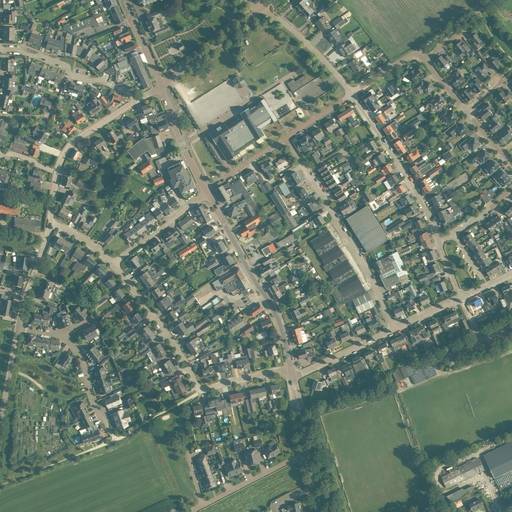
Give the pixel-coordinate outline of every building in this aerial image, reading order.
[(17,6),(18,9),(18,10),(24,10),(23,5),(21,0),(15,0),(16,7),(17,6)] [(64,0),(52,7),(54,11),(59,8),(65,5),(64,3),(67,2),(66,0),(64,0)] [(101,3),(98,5),(93,7),(94,9),(93,9),(94,10),(100,7),(100,8),(103,7),(102,5),(106,3),(108,9),(112,7),(117,5),(114,0),(108,0),(105,2),(104,0),(101,2),(101,3)] [(300,12),(301,13),(302,11),(308,6),(305,3),(308,0),(298,0),(301,2),(296,6),(301,12),(300,12)] [(302,11),(301,13),(302,14),(303,13),(307,17),(314,11),(316,13),(319,16),(327,9),(323,6),(317,11),(314,8),(314,4),(313,2),(308,6),(302,11)] [(109,9),(113,17),(120,13),(117,6),(109,9)] [(161,10),(146,16),(148,20),(145,21),(150,33),(154,31),(156,35),(169,30),(167,25),(164,27),(161,19),(157,21),(155,17),(163,14),(161,10)] [(4,15),(4,23),(14,23),(15,12),(8,11),(8,15),(4,15)] [(27,16),(27,17),(32,20),(33,17),(29,14),(25,11),(24,13),(27,16)] [(335,26),(345,19),(351,14),(349,11),(342,17),(341,16),(333,22),(335,26)] [(70,25),(64,27),(62,28),(63,29),(72,33),(93,25),(95,28),(107,22),(103,12),(94,16),(79,22),(70,25)] [(120,13),(113,17),(116,24),(124,21),(120,13)] [(325,16),(320,20),(316,23),(322,32),(329,27),(327,24),(329,23),(325,16)] [(345,19),(335,26),(337,29),(347,22),(345,19)] [(4,34),(5,34),(5,40),(13,40),(13,41),(17,41),(17,35),(13,35),(13,32),(14,32),(14,28),(4,28),(4,34)] [(341,34),(338,36),(334,30),(331,32),(327,35),(329,39),(330,38),(332,40),(334,44),(338,41),(344,37),(341,34)] [(49,50),(51,51),(55,39),(49,38),(51,34),(49,33),(50,31),(48,31),(48,33),(47,33),(43,45),(46,46),(46,48),(49,49),(49,50)] [(117,41),(113,42),(115,47),(116,48),(120,47),(119,45),(122,44),(129,41),(129,39),(131,38),(128,31),(122,34),(119,35),(120,39),(117,41)] [(32,33),(30,37),(28,42),(32,43),(32,42),(40,45),(43,37),(32,33)] [(471,45),(474,49),(476,51),(481,47),(479,44),(483,40),(480,36),(479,37),(476,33),(475,34),(473,34),(472,36),(472,37),(470,38),(474,42),(471,45)] [(55,39),(51,51),(54,51),(58,52),(58,49),(62,50),(63,50),(63,44),(64,38),(61,37),(60,41),(55,39)] [(346,43),(339,48),(345,57),(352,52),(355,49),(350,41),(346,43)] [(128,44),(117,49),(118,53),(115,55),(117,59),(123,56),(121,51),(124,50),(125,52),(135,48),(133,42),(128,44)] [(465,43),(462,45),(460,42),(457,44),(457,43),(454,45),(455,46),(454,47),(456,49),(455,50),(459,55),(463,52),(465,55),(471,50),(465,43)] [(65,53),(72,54),(73,45),(65,44),(65,53)] [(72,54),(79,55),(82,46),(73,45),(72,54)] [(79,55),(85,58),(89,50),(82,46),(79,55)] [(85,58),(91,62),(97,55),(89,50),(85,58)] [(123,73),(130,70),(131,70),(134,69),(143,65),(138,55),(132,57),(131,54),(124,57),(123,56),(117,59),(119,62),(113,65),(114,67),(111,67),(105,71),(111,75),(116,75),(118,75),(123,73)] [(91,62),(96,67),(102,61),(97,55),(91,62)] [(436,59),(436,60),(435,61),(441,69),(444,66),(446,69),(448,69),(449,68),(449,66),(450,66),(448,63),(449,63),(450,64),(452,61),(447,55),(443,58),(441,56),(438,58),(437,58),(436,59)] [(362,59),(363,61),(359,64),(356,59),(354,60),(350,63),(354,69),(353,69),(356,73),(363,68),(362,67),(370,61),(367,57),(366,56),(362,59)] [(499,63),(496,59),(493,61),(491,59),(488,62),(492,67),(492,66),(494,68),(493,69),(495,70),(496,70),(498,69),(501,67),(500,66),(501,66),(499,63)] [(102,61),(96,67),(100,72),(108,67),(102,61)] [(27,74),(32,76),(33,73),(36,65),(31,63),(30,64),(28,63),(26,67),(29,68),(28,71),(28,72),(27,74)] [(481,69),(476,73),(479,76),(482,80),(488,75),(486,72),(489,70),(484,63),(480,67),(481,69)] [(10,71),(10,75),(16,75),(16,71),(14,71),(14,69),(11,69),(11,65),(3,65),(3,67),(3,69),(3,71),(10,71)] [(32,76),(37,78),(38,75),(42,67),(36,65),(33,73),(32,76)] [(138,78),(139,79),(147,75),(143,65),(134,69),(131,70),(130,70),(132,75),(134,80),(138,78)] [(39,76),(43,77),(46,70),(42,68),(42,67),(38,75),(37,78),(38,78),(39,76)] [(409,74),(410,76),(415,82),(423,75),(418,69),(416,71),(414,69),(415,69),(414,69),(409,74)] [(43,77),(49,79),(52,72),(46,70),(43,77)] [(453,85),(454,85),(456,87),(465,80),(457,70),(452,75),(455,78),(451,81),(452,83),(452,84),(453,85)] [(49,79),(54,82),(57,74),(52,72),(49,79)] [(57,74),(54,82),(59,84),(60,80),(62,76),(57,74)] [(3,77),(2,83),(12,84),(12,81),(15,81),(16,75),(10,75),(8,75),(8,78),(3,77)] [(147,75),(139,79),(143,89),(151,85),(147,75)] [(234,77),(236,88),(246,87),(245,76),(234,77)] [(472,87),(474,90),(477,94),(478,93),(479,93),(480,92),(480,91),(483,89),(479,85),(482,83),(477,77),(472,81),(475,84),(472,87)] [(294,79),(287,83),(292,92),(299,88),(295,81),(294,79)] [(71,95),(72,92),(75,84),(70,83),(71,81),(70,81),(70,82),(66,81),(65,83),(63,82),(61,91),(65,92),(66,93),(71,95)] [(428,94),(428,93),(429,94),(432,92),(431,91),(434,89),(429,82),(425,86),(422,82),(414,88),(418,93),(424,89),(428,94)] [(12,84),(2,83),(2,89),(7,90),(7,93),(14,93),(14,87),(11,87),(12,84)] [(394,83),(390,86),(396,95),(400,92),(394,83)] [(83,96),(86,91),(86,90),(84,89),(85,87),(81,86),(81,85),(80,86),(75,84),(72,92),(71,95),(76,97),(77,94),(78,94),(82,95),(83,96)] [(390,86),(386,89),(391,97),(396,95),(390,86)] [(86,90),(86,91),(97,97),(97,95),(100,91),(96,89),(96,90),(91,87),(89,91),(87,89),(86,90)] [(461,94),(467,102),(473,97),(471,95),(473,93),(473,94),(474,93),(469,88),(467,90),(466,89),(461,94)] [(501,103),(502,103),(503,104),(509,99),(509,98),(511,95),(511,94),(508,90),(504,93),(503,91),(496,96),(499,100),(499,101),(501,103)] [(371,92),(363,98),(366,102),(374,97),(371,92)] [(0,98),(0,100),(8,102),(11,103),(12,100),(13,94),(11,94),(6,93),(5,96),(1,95),(0,98)] [(123,96),(114,93),(113,95),(110,94),(108,100),(111,101),(110,105),(114,106),(115,102),(119,103),(120,101),(121,101),(123,96)] [(99,99),(104,105),(108,102),(102,96),(99,99)] [(434,96),(430,99),(423,105),(426,109),(429,106),(433,112),(437,109),(438,110),(442,107),(441,106),(445,102),(445,101),(445,100),(443,98),(442,98),(440,96),(436,99),(434,96)] [(374,97),(366,102),(369,107),(377,102),(374,97)] [(271,124),(278,120),(272,111),(273,111),(271,107),(270,107),(265,98),(258,103),(258,104),(249,110),(248,108),(239,113),(241,115),(241,116),(226,125),(224,123),(208,133),(216,145),(216,144),(223,155),(227,161),(229,160),(230,159),(236,156),(237,155),(238,154),(237,152),(238,152),(239,151),(254,142),(256,141),(256,140),(257,141),(265,135),(261,129),(270,123),(271,124)] [(0,106),(3,107),(2,110),(9,112),(10,106),(7,105),(8,102),(0,100),(0,106)] [(43,110),(45,110),(48,111),(51,103),(41,100),(39,107),(43,109),(43,110)] [(86,108),(89,111),(91,116),(96,113),(95,112),(98,110),(99,111),(101,110),(101,109),(102,108),(97,101),(86,108)] [(74,118),(75,120),(78,124),(85,119),(79,110),(82,108),(79,102),(76,104),(79,110),(72,114),(74,118)] [(377,102),(369,107),(372,112),(380,107),(377,102)] [(479,114),(480,116),(484,120),(491,114),(487,110),(491,107),(487,103),(481,107),(483,110),(479,114)] [(138,114),(140,120),(149,116),(149,117),(153,115),(149,104),(142,107),(144,113),(142,114),(142,113),(138,114)] [(380,115),(376,117),(380,124),(384,121),(385,121),(388,118),(386,114),(394,109),(391,104),(387,106),(382,109),(384,112),(381,114),(380,115)] [(351,122),(353,125),(354,127),(360,124),(358,121),(356,122),(351,115),(354,112),(355,114),(358,112),(356,109),(353,111),(351,107),(344,112),(348,117),(351,122)] [(446,110),(442,114),(440,115),(446,123),(449,121),(451,123),(458,118),(453,112),(449,115),(448,114),(448,113),(446,110)] [(341,121),(348,117),(344,112),(337,116),(340,120),(341,121)] [(421,113),(416,116),(418,119),(419,120),(421,123),(426,120),(421,113)] [(149,116),(140,120),(141,124),(148,121),(153,125),(154,128),(151,129),(152,134),(159,131),(159,132),(168,128),(166,124),(166,125),(163,115),(157,117),(156,114),(154,116),(153,115),(149,117),(149,116)] [(495,116),(493,117),(490,120),(492,124),(488,127),(490,130),(490,131),(491,132),(492,132),(493,133),(500,127),(497,123),(500,121),(495,116)] [(130,130),(132,130),(134,129),(136,131),(139,129),(141,128),(137,122),(135,123),(132,118),(128,120),(127,120),(125,121),(126,122),(125,122),(128,127),(129,127),(130,130)] [(418,119),(408,126),(411,130),(421,123),(419,120),(418,119)] [(65,132),(67,133),(71,136),(76,128),(72,125),(71,125),(72,124),(67,120),(66,121),(69,124),(66,128),(64,130),(66,132),(65,132)] [(325,124),(328,129),(329,132),(334,129),(336,132),(339,137),(345,133),(341,128),(339,130),(337,127),(335,124),(332,120),(325,124)] [(383,129),(387,135),(394,131),(397,128),(400,126),(398,123),(391,127),(390,125),(383,129)] [(456,125),(453,128),(448,132),(452,138),(458,133),(461,137),(462,136),(463,137),(465,135),(464,134),(468,130),(463,124),(459,128),(456,125)] [(34,126),(31,131),(34,134),(36,131),(39,134),(36,138),(42,142),(47,135),(45,133),(46,131),(42,129),(41,131),(34,126)] [(498,134),(500,136),(498,138),(498,139),(498,140),(500,142),(503,145),(505,143),(509,141),(508,140),(511,136),(509,133),(511,131),(508,126),(498,134)] [(317,140),(321,137),(323,140),(327,145),(332,142),(328,137),(326,138),(324,135),(319,128),(312,133),(317,140)] [(394,131),(387,135),(391,141),(397,136),(403,133),(401,131),(399,132),(397,128),(394,131)] [(403,136),(405,140),(415,133),(413,129),(403,136)] [(107,134),(109,138),(113,143),(118,140),(118,139),(123,136),(120,131),(115,135),(112,130),(107,134)] [(146,130),(143,131),(144,134),(146,139),(151,137),(150,133),(147,134),(146,130)] [(147,150),(150,155),(163,151),(162,146),(159,135),(151,137),(146,139),(144,134),(125,149),(134,160),(147,150)] [(127,137),(131,144),(136,140),(131,134),(127,137)] [(21,138),(20,140),(26,142),(34,144),(35,140),(26,137),(23,136),(22,138),(21,138)] [(314,144),(313,143),(310,139),(308,140),(305,137),(300,141),(304,147),(302,148),(305,152),(309,149),(308,148),(314,144)] [(26,142),(20,140),(15,138),(13,143),(11,142),(9,149),(29,156),(30,155),(36,157),(39,150),(32,148),(30,153),(25,151),(26,147),(25,146),(26,142)] [(94,142),(97,147),(98,148),(102,145),(106,152),(109,150),(105,143),(101,138),(94,142)] [(463,142),(459,145),(464,152),(470,147),(475,153),(478,150),(476,148),(477,148),(480,146),(479,145),(480,145),(474,138),(469,142),(467,139),(463,142)] [(393,144),(397,150),(403,146),(406,144),(410,141),(408,139),(404,142),(402,139),(399,140),(393,144)] [(366,158),(358,163),(360,166),(368,161),(372,158),(376,156),(373,151),(378,147),(373,141),(369,143),(368,144),(368,145),(362,149),(364,152),(365,151),(367,153),(364,155),(366,158)] [(112,148),(114,152),(118,158),(120,156),(118,153),(118,152),(114,146),(111,147),(112,148)] [(403,146),(397,150),(401,155),(407,151),(403,146)] [(69,157),(74,159),(76,160),(78,157),(80,158),(81,157),(82,154),(74,149),(69,157)] [(417,150),(415,151),(412,153),(406,156),(410,162),(415,160),(421,155),(417,150)] [(455,157),(450,150),(442,155),(446,162),(455,157)] [(481,154),(479,151),(469,160),(473,164),(476,161),(479,158),(483,162),(490,156),(490,155),(489,153),(487,153),(485,150),(481,154)] [(87,152),(83,159),(84,159),(83,160),(84,161),(83,162),(88,165),(93,156),(87,152)] [(309,157),(315,165),(321,162),(315,153),(309,157)] [(376,163),(378,165),(381,163),(386,160),(382,154),(372,160),(375,164),(376,163)] [(94,155),(90,162),(96,166),(100,159),(94,155)] [(276,163),(279,167),(279,168),(285,165),(286,167),(289,165),(284,157),(281,159),(281,160),(276,163)] [(148,161),(144,164),(138,168),(143,174),(152,167),(148,161)] [(258,167),(261,171),(263,174),(264,173),(268,179),(272,177),(268,171),(272,168),(271,166),(268,161),(263,164),(258,167)] [(410,169),(413,174),(426,166),(429,163),(428,161),(424,163),(417,168),(416,165),(410,169)] [(480,169),(484,174),(487,177),(490,174),(493,172),(494,172),(496,170),(499,166),(497,164),(498,164),(496,161),(495,162),(494,161),(489,166),(487,163),(480,169)] [(167,168),(172,179),(170,180),(174,187),(178,185),(183,196),(185,200),(195,193),(192,187),(194,186),(191,179),(189,180),(180,162),(167,168)] [(127,170),(128,171),(137,165),(135,163),(127,170)] [(317,168),(320,172),(327,167),(324,163),(317,168)] [(426,166),(413,174),(415,176),(414,177),(416,179),(417,179),(422,175),(422,174),(432,168),(429,163),(426,166)] [(384,175),(388,173),(392,170),(389,164),(384,167),(381,169),(384,175)] [(320,172),(322,176),(330,171),(327,167),(320,172)] [(429,174),(431,177),(439,172),(437,168),(429,174)] [(27,181),(31,181),(34,182),(35,178),(42,180),(44,172),(34,170),(32,176),(28,175),(27,180),(27,181)] [(253,170),(244,176),(247,180),(247,181),(249,181),(250,183),(255,179),(256,181),(257,181),(261,187),(263,186),(263,185),(256,176),(257,175),(253,170)] [(322,176),(325,180),(332,175),(335,174),(332,170),(330,171),(322,176)] [(3,171),(0,178),(0,179),(4,181),(4,182),(7,183),(8,181),(9,178),(6,177),(8,172),(3,171)] [(496,180),(499,183),(507,175),(506,174),(507,174),(505,171),(504,172),(503,171),(499,175),(497,172),(490,178),(494,183),(496,180)] [(294,172),(287,177),(290,182),(298,177),(294,172)] [(257,175),(256,176),(263,185),(265,183),(264,181),(265,181),(259,173),(257,175)] [(325,180),(328,184),(335,180),(337,178),(335,174),(332,175),(325,180)] [(375,180),(377,183),(385,177),(383,174),(375,180)] [(387,180),(383,182),(388,190),(389,189),(394,186),(394,185),(395,185),(394,183),(399,180),(395,174),(391,177),(390,178),(387,180)] [(507,175),(499,183),(496,185),(498,188),(501,185),(503,187),(508,183),(508,184),(511,181),(510,180),(511,180),(507,175)] [(69,189),(72,190),(73,185),(70,185),(71,178),(64,176),(62,185),(69,187),(69,189)] [(162,178),(162,177),(153,180),(155,186),(164,182),(163,180),(162,178)] [(298,177),(290,182),(293,187),(301,182),(298,177)] [(348,179),(342,183),(343,186),(350,182),(353,180),(353,179),(352,177),(348,179)] [(419,183),(422,188),(428,184),(432,182),(429,177),(425,179),(419,183)] [(98,189),(83,181),(79,179),(76,184),(92,193),(93,191),(96,192),(98,189)] [(233,197),(242,192),(246,189),(243,184),(240,179),(230,185),(229,182),(216,190),(224,203),(231,198),(232,201),(234,200),(233,197)] [(335,180),(328,184),(330,188),(338,184),(335,180)] [(33,188),(32,194),(42,196),(44,188),(40,187),(41,184),(34,182),(31,181),(29,187),(33,188)] [(265,183),(263,185),(264,185),(268,191),(268,192),(273,188),(268,181),(266,183),(265,183)] [(428,184),(422,188),(426,193),(432,189),(434,193),(447,184),(445,181),(436,187),(432,182),(428,184)] [(102,189),(112,194),(115,187),(111,185),(111,186),(109,185),(109,184),(106,182),(102,189)] [(290,192),(284,182),(279,186),(285,196),(286,195),(289,199),(294,195),(296,198),(298,197),(300,201),(304,198),(309,196),(304,188),(300,191),(298,192),(296,194),(294,190),(290,192)] [(403,195),(402,193),(405,191),(402,185),(396,188),(397,188),(394,190),(394,191),(394,193),(398,198),(403,195)] [(283,215),(290,211),(275,187),(273,188),(268,192),(283,215)] [(333,191),(336,196),(344,192),(340,187),(333,191)] [(171,198),(168,200),(171,205),(174,208),(177,205),(176,204),(178,203),(176,201),(178,199),(180,200),(172,189),(168,192),(171,198)] [(246,189),(242,192),(246,199),(240,202),(241,204),(235,207),(234,206),(232,208),(228,210),(228,211),(228,212),(229,213),(230,213),(232,217),(236,214),(238,213),(237,211),(241,210),(240,209),(243,207),(246,206),(248,210),(251,209),(254,213),(259,210),(253,200),(250,195),(246,189)] [(373,196),(372,197),(367,189),(361,193),(365,198),(366,201),(367,203),(375,198),(373,196)] [(393,194),(389,189),(388,190),(382,194),(386,199),(393,194)] [(445,198),(449,195),(451,194),(452,195),(454,194),(453,193),(450,189),(447,191),(447,192),(444,195),(445,198)] [(344,192),(336,196),(340,202),(347,197),(349,195),(350,198),(357,194),(355,191),(349,194),(347,191),(346,190),(344,192)] [(76,194),(72,192),(70,191),(69,195),(64,193),(61,201),(68,204),(71,199),(74,200),(75,198),(81,201),(84,200),(85,198),(77,195),(76,194)] [(488,192),(485,195),(489,201),(493,198),(488,192)] [(432,197),(434,203),(441,200),(439,194),(436,196),(432,197)] [(163,204),(160,206),(163,210),(166,214),(170,211),(169,210),(170,209),(169,206),(171,205),(168,200),(164,195),(161,197),(160,198),(163,204)] [(408,195),(400,200),(403,206),(412,201),(408,195)] [(352,200),(344,205),(339,208),(344,214),(347,212),(349,215),(356,210),(353,204),(354,204),(352,200)] [(374,200),(369,203),(374,212),(380,209),(374,200)] [(441,200),(434,203),(436,209),(444,206),(441,200)] [(160,206),(156,201),(154,202),(152,203),(155,210),(152,212),(158,220),(162,217),(161,216),(162,214),(161,212),(163,210),(160,206)] [(300,213),(303,211),(305,216),(317,209),(316,208),(317,207),(316,205),(315,205),(312,201),(301,208),(301,209),(298,211),(300,213)] [(454,201),(450,204),(454,211),(458,208),(461,207),(459,204),(457,205),(454,201)] [(376,213),(374,214),(376,216),(377,215),(391,206),(390,204),(376,212),(376,213)] [(0,212),(18,215),(19,207),(0,205),(0,212)] [(194,213),(190,214),(193,219),(193,220),(197,218),(199,222),(201,221),(203,224),(206,222),(210,220),(206,211),(202,205),(195,209),(196,212),(194,213)] [(367,205),(350,217),(346,219),(368,253),(389,239),(367,205)] [(408,217),(413,214),(417,211),(413,205),(408,208),(407,206),(400,211),(403,215),(406,213),(408,217)] [(80,225),(82,221),(83,219),(89,208),(87,206),(85,209),(82,215),(81,214),(76,223),(80,225)] [(511,217),(511,211),(507,206),(506,207),(505,207),(503,208),(503,209),(502,210),(511,218),(511,217)] [(448,215),(440,218),(443,224),(450,221),(450,222),(455,220),(453,216),(460,211),(458,208),(454,211),(452,213),(450,214),(448,215)] [(68,213),(65,211),(61,209),(58,215),(65,219),(65,218),(69,221),(71,217),(67,215),(68,213)] [(438,212),(440,218),(448,215),(450,214),(449,211),(446,212),(445,209),(443,210),(438,212)] [(244,222),(247,227),(248,228),(252,226),(263,219),(257,211),(256,212),(257,214),(247,220),(244,222)] [(283,215),(291,229),(298,225),(290,211),(283,215)] [(72,221),(76,223),(81,214),(77,212),(72,221)] [(277,212),(273,215),(268,217),(273,226),(282,221),(280,218),(277,212)] [(151,214),(145,219),(151,226),(154,224),(154,223),(156,222),(153,218),(151,214)] [(178,224),(181,227),(183,230),(189,225),(193,229),(197,226),(192,219),(189,215),(178,224)] [(311,225),(314,224),(315,223),(318,227),(322,224),(323,225),(324,224),(323,224),(325,222),(321,215),(317,218),(315,219),(312,221),(309,223),(311,225)] [(494,218),(499,226),(500,227),(502,226),(501,224),(503,223),(501,219),(498,215),(494,218)] [(84,222),(84,223),(81,227),(88,231),(90,226),(92,227),(94,222),(96,219),(92,217),(88,225),(84,222)] [(13,228),(35,230),(40,231),(41,221),(28,220),(28,219),(25,218),(25,220),(19,219),(14,218),(13,228)] [(494,218),(490,221),(495,228),(499,226),(494,218)] [(145,219),(140,223),(146,230),(149,228),(149,227),(151,226),(145,219)] [(410,220),(405,223),(402,219),(387,228),(385,226),(383,228),(387,235),(390,233),(402,225),(404,228),(412,223),(410,220)] [(411,230),(412,234),(416,232),(415,231),(418,229),(420,229),(424,227),(421,219),(417,221),(415,222),(412,223),(414,227),(414,229),(411,230)] [(108,226),(111,229),(113,227),(117,223),(114,220),(108,226)] [(495,228),(490,221),(486,224),(489,230),(491,231),(488,233),(491,238),(494,236),(492,233),(494,232),(492,230),(495,228)] [(140,223),(135,227),(140,234),(144,232),(143,231),(145,230),(146,230),(140,223)] [(298,225),(291,229),(295,235),(301,231),(299,228),(301,226),(299,224),(298,225)] [(205,234),(203,235),(205,238),(215,232),(211,226),(203,231),(205,234)] [(247,227),(239,231),(243,237),(247,235),(248,237),(252,235),(256,233),(255,231),(254,228),(253,229),(252,226),(248,228),(247,227)] [(288,230),(285,226),(277,230),(280,235),(288,230)] [(135,227),(129,231),(135,238),(138,236),(138,235),(140,234),(135,227)] [(167,232),(163,235),(166,239),(168,241),(165,243),(168,248),(175,243),(172,239),(178,235),(176,232),(173,228),(169,230),(170,231),(167,233),(167,232)] [(339,305),(347,301),(352,299),(352,300),(367,292),(361,283),(329,230),(328,230),(327,228),(323,230),(325,233),(320,235),(311,241),(326,265),(323,267),(326,272),(329,270),(335,280),(332,282),(335,286),(330,289),(339,305)] [(108,232),(106,235),(102,238),(108,244),(119,233),(116,230),(114,233),(110,230),(108,232)] [(135,238),(129,231),(124,235),(129,242),(133,240),(132,239),(134,238),(135,238)] [(417,239),(418,243),(421,241),(429,238),(430,238),(429,235),(428,235),(427,232),(416,237),(415,236),(417,235),(416,232),(412,234),(408,236),(409,238),(409,239),(410,242),(417,239)] [(465,242),(473,238),(475,236),(472,232),(463,238),(465,242)] [(179,238),(185,245),(188,243),(182,236),(179,238)] [(60,251),(61,247),(65,241),(59,237),(55,244),(53,247),(56,249),(60,251)] [(423,244),(424,247),(431,244),(429,238),(421,241),(418,243),(417,243),(418,246),(423,244)] [(465,242),(468,247),(477,241),(476,242),(473,238),(465,242)] [(157,239),(154,242),(152,243),(153,244),(149,247),(153,253),(162,246),(157,239)] [(396,248),(397,251),(400,250),(402,249),(400,243),(398,244),(396,240),(392,242),(396,248)] [(65,241),(61,247),(65,250),(63,253),(66,255),(68,251),(69,249),(72,245),(65,241)] [(220,241),(216,243),(214,244),(213,242),(207,245),(210,249),(215,247),(218,253),(225,249),(220,241)] [(469,246),(472,250),(480,245),(477,241),(468,247),(469,246)] [(177,258),(180,256),(181,258),(198,247),(195,242),(175,255),(177,258)] [(474,255),(483,250),(480,245),(472,250),(475,254),(474,255)] [(268,246),(266,247),(262,249),(266,256),(272,252),(268,246)] [(397,251),(398,252),(400,257),(402,256),(402,254),(411,251),(409,247),(400,250),(397,251)] [(77,248),(74,253),(73,255),(70,260),(74,262),(77,257),(80,259),(84,252),(77,248)] [(423,263),(424,266),(427,264),(431,263),(430,260),(432,259),(433,260),(434,260),(434,259),(435,259),(435,258),(437,257),(434,250),(431,251),(430,248),(425,250),(421,252),(419,253),(421,257),(422,257),(424,263),(423,263)] [(474,255),(476,260),(484,255),(481,250),(483,250),(474,255)] [(511,251),(511,250),(503,254),(505,258),(507,263),(510,262),(511,265),(511,264),(511,251)] [(14,266),(13,267),(21,268),(21,270),(24,271),(25,269),(26,269),(27,265),(27,264),(28,258),(27,258),(27,254),(17,252),(16,256),(20,257),(19,262),(14,261),(14,262),(14,266)] [(305,252),(302,254),(309,264),(311,262),(305,252)] [(400,257),(398,252),(389,256),(380,260),(374,263),(378,271),(379,274),(403,263),(400,257)] [(45,259),(53,262),(56,257),(55,256),(53,256),(52,257),(52,258),(49,257),(50,255),(48,254),(45,259)] [(60,266),(63,267),(68,257),(65,255),(60,266)] [(140,260),(139,259),(136,255),(128,261),(134,269),(140,265),(137,262),(140,260)] [(225,264),(218,268),(214,270),(217,276),(223,272),(222,270),(227,268),(226,267),(229,265),(233,263),(228,255),(224,257),(221,259),(225,264)] [(476,260),(479,264),(487,259),(484,255),(476,260)] [(270,256),(266,258),(262,261),(264,265),(273,260),(270,256)] [(80,264),(75,271),(72,275),(75,277),(78,272),(79,272),(82,268),(84,270),(88,265),(91,268),(92,266),(96,262),(89,257),(86,261),(84,263),(83,265),(80,263),(80,264)] [(487,259),(479,264),(482,268),(490,263),(487,259)] [(72,269),(75,271),(80,264),(77,261),(72,269)] [(267,274),(276,269),(280,266),(278,262),(274,265),(273,266),(271,264),(269,265),(260,271),(263,277),(267,274)] [(490,263),(492,266),(496,272),(499,270),(495,264),(494,264),(492,262),(490,263)] [(139,268),(141,272),(149,266),(146,263),(139,268)] [(403,263),(379,274),(381,278),(383,277),(384,280),(383,281),(386,288),(406,279),(405,274),(408,273),(403,263)] [(427,264),(424,266),(426,272),(432,270),(433,273),(426,275),(418,277),(420,282),(425,280),(428,279),(430,278),(435,276),(434,273),(439,271),(439,270),(440,270),(439,266),(438,267),(436,263),(430,266),(428,267),(427,264)] [(91,272),(81,282),(84,285),(92,276),(94,278),(98,274),(101,277),(103,279),(105,277),(103,275),(106,272),(100,266),(97,270),(95,272),(93,274),(91,272)] [(219,279),(212,283),(217,291),(224,287),(228,294),(231,292),(237,289),(236,288),(239,286),(237,283),(239,282),(238,281),(244,278),(238,267),(219,279)] [(139,277),(144,282),(150,278),(159,271),(157,269),(155,270),(151,273),(149,269),(139,277)] [(150,278),(144,282),(148,288),(154,283),(153,282),(157,279),(155,277),(160,273),(159,271),(150,278)] [(276,274),(274,271),(269,274),(271,277),(269,278),(272,283),(279,279),(276,274)] [(21,287),(23,277),(15,275),(13,285),(21,287)] [(440,276),(435,278),(433,279),(434,282),(437,281),(441,291),(439,292),(441,295),(448,292),(447,289),(444,282),(442,282),(440,276)] [(100,282),(98,284),(101,288),(103,286),(104,286),(107,290),(110,288),(115,283),(110,278),(108,280),(105,277),(103,279),(102,280),(100,282)] [(40,285),(40,288),(50,292),(51,289),(54,282),(42,278),(40,285)] [(237,289),(231,292),(233,296),(249,286),(244,278),(238,281),(239,282),(237,283),(239,286),(236,288),(237,289)] [(269,288),(272,294),(285,287),(289,284),(288,284),(287,282),(278,287),(279,287),(278,288),(275,284),(273,285),(269,288)] [(285,287),(272,294),(273,294),(276,300),(280,297),(282,296),(280,292),(281,291),(281,292),(283,291),(284,292),(287,290),(291,288),(290,287),(294,285),(292,282),(288,284),(289,284),(285,287)] [(163,288),(160,283),(152,288),(154,290),(151,292),(155,298),(165,292),(162,288),(163,288)] [(408,286),(411,291),(413,297),(417,295),(412,284),(408,286)] [(165,290),(168,294),(174,289),(172,285),(165,290)] [(503,299),(506,305),(507,304),(510,309),(511,306),(511,297),(510,294),(509,295),(508,292),(511,290),(509,285),(502,288),(504,294),(505,294),(506,297),(505,298),(503,299)] [(50,292),(40,288),(36,298),(47,302),(50,292)] [(427,295),(423,288),(420,290),(422,293),(423,297),(419,299),(422,305),(430,301),(427,295)] [(113,293),(110,296),(112,298),(113,297),(116,301),(124,295),(119,289),(115,292),(113,293)] [(360,316),(362,319),(364,318),(362,313),(372,308),(376,317),(379,315),(368,292),(367,292),(352,300),(355,305),(360,316)] [(399,298),(397,292),(393,294),(387,297),(389,300),(395,297),(395,298),(399,298)] [(484,296),(487,301),(488,304),(489,306),(495,303),(495,302),(498,300),(497,298),(494,292),(484,296)] [(102,299),(98,302),(97,303),(99,305),(109,297),(107,294),(102,299)] [(185,299),(188,304),(195,299),(192,294),(185,299)] [(2,295),(1,299),(3,300),(1,307),(13,309),(13,308),(13,307),(14,301),(9,300),(10,296),(2,295)] [(218,295),(203,307),(206,310),(221,299),(218,295)] [(299,301),(302,307),(305,305),(304,302),(309,299),(308,296),(299,301)] [(163,299),(161,300),(157,303),(162,310),(166,307),(171,303),(166,297),(163,299)] [(183,301),(180,297),(173,302),(176,306),(183,301)] [(406,305),(406,307),(409,311),(415,308),(413,302),(412,302),(411,298),(408,300),(408,301),(405,303),(406,305)] [(484,304),(483,303),(481,298),(473,302),(476,307),(478,311),(481,309),(480,306),(484,304)] [(213,307),(216,311),(218,314),(229,306),(224,299),(213,307)] [(506,306),(506,305),(503,299),(498,302),(501,308),(506,306)] [(112,314),(117,310),(123,306),(124,309),(122,311),(124,315),(129,311),(133,308),(129,301),(124,305),(122,301),(115,307),(110,311),(112,314)] [(396,305),(398,309),(394,311),(397,317),(404,313),(401,307),(400,303),(396,305)] [(248,310),(253,317),(263,310),(258,304),(248,310)] [(0,306),(0,309),(1,310),(0,314),(0,315),(11,317),(12,311),(13,311),(13,309),(1,307),(0,306)] [(178,306),(171,311),(167,314),(169,317),(168,318),(170,321),(175,319),(177,317),(174,313),(180,309),(178,306)] [(323,311),(325,316),(332,313),(332,312),(338,309),(336,306),(330,309),(330,308),(323,311)] [(73,313),(81,321),(87,315),(83,312),(86,310),(83,307),(80,309),(78,307),(73,313)] [(298,309),(295,310),(290,312),(294,320),(302,317),(301,316),(307,313),(305,309),(299,312),(298,309)] [(178,316),(180,319),(187,314),(185,311),(178,316)] [(214,321),(218,318),(220,317),(218,314),(216,311),(210,316),(214,321)] [(456,311),(450,314),(452,319),(453,323),(454,323),(454,324),(458,322),(457,321),(460,320),(458,316),(459,316),(456,311)] [(134,312),(130,315),(124,319),(129,326),(131,325),(133,328),(134,327),(138,324),(137,322),(142,319),(137,313),(135,314),(134,312)] [(67,313),(61,315),(65,327),(71,325),(67,313)] [(32,317),(29,316),(27,321),(32,322),(31,323),(40,324),(42,314),(42,315),(33,314),(32,317)] [(42,314),(40,324),(48,326),(50,316),(42,314)] [(452,319),(450,314),(443,317),(444,319),(443,320),(445,323),(445,322),(445,323),(446,323),(447,326),(450,325),(453,323),(452,319)] [(65,327),(61,315),(61,316),(58,317),(57,315),(54,316),(52,325),(55,326),(58,325),(59,329),(65,327)] [(477,320),(480,327),(491,321),(488,315),(477,320)] [(194,326),(195,327),(196,329),(207,321),(210,319),(208,316),(205,319),(205,318),(194,326)] [(235,319),(226,325),(232,334),(245,325),(241,319),(239,316),(235,319)] [(364,318),(362,319),(362,320),(364,325),(368,323),(371,329),(379,325),(376,319),(372,321),(370,317),(364,319),(364,318)] [(355,328),(359,334),(360,335),(363,333),(363,332),(366,331),(363,324),(360,320),(352,324),(349,318),(346,319),(348,323),(351,330),(355,328)] [(257,328),(258,328),(259,333),(264,331),(263,330),(272,326),(269,319),(255,325),(257,328)] [(433,332),(440,329),(436,320),(429,323),(433,332)] [(181,322),(178,324),(174,327),(180,335),(183,333),(184,334),(194,327),(191,323),(190,322),(184,326),(181,322)] [(244,332),(240,335),(243,339),(247,336),(246,334),(254,329),(249,322),(241,328),(244,331),(244,332)] [(351,330),(348,323),(341,326),(344,334),(341,336),(341,337),(343,341),(351,338),(348,332),(351,331),(350,330),(351,330)] [(85,335),(95,330),(92,325),(82,330),(85,335)] [(143,329),(137,333),(141,339),(151,331),(147,326),(143,329)] [(196,333),(198,336),(206,331),(209,329),(207,326),(204,328),(196,333)] [(423,326),(416,329),(419,334),(420,337),(424,336),(426,339),(431,336),(428,330),(425,331),(423,326)] [(126,331),(118,337),(120,340),(124,337),(125,337),(126,336),(134,330),(131,327),(126,331)] [(292,330),(294,337),(301,335),(300,331),(302,330),(301,327),(292,330)] [(445,329),(448,335),(447,335),(450,341),(453,339),(451,334),(448,327),(445,329)] [(411,343),(413,348),(416,347),(414,344),(418,342),(415,336),(419,334),(416,329),(409,332),(412,337),(409,339),(411,343)] [(95,330),(85,335),(88,341),(93,338),(96,340),(102,335),(99,332),(96,333),(95,330)] [(126,336),(125,337),(128,341),(134,336),(134,335),(136,334),(134,330),(126,336)] [(326,342),(330,348),(338,345),(335,339),(338,337),(335,333),(333,330),(327,333),(331,340),(326,342)] [(138,349),(137,350),(139,353),(140,353),(146,348),(144,345),(145,344),(151,340),(155,337),(151,331),(141,339),(143,341),(141,343),(142,345),(137,348),(138,349)] [(431,334),(434,341),(437,347),(439,345),(437,339),(434,333),(431,334)] [(26,345),(36,347),(38,337),(35,336),(35,335),(28,334),(26,345)] [(301,335),(294,337),(296,344),(305,342),(307,340),(305,334),(303,335),(301,335)] [(404,335),(397,338),(400,343),(399,343),(401,347),(405,345),(408,343),(406,340),(404,335)] [(36,347),(47,349),(48,339),(38,337),(36,347)] [(186,344),(189,350),(196,345),(194,342),(199,340),(197,337),(186,344)] [(390,347),(392,352),(393,354),(395,357),(397,362),(400,360),(396,353),(399,352),(397,349),(401,347),(399,343),(400,343),(397,338),(390,341),(393,346),(390,347)] [(48,339),(47,349),(49,349),(49,348),(58,349),(59,341),(48,339)] [(196,345),(189,350),(193,355),(200,351),(202,349),(204,352),(215,345),(218,343),(217,340),(207,346),(207,345),(204,347),(201,342),(196,345)] [(383,356),(392,352),(390,347),(388,348),(386,343),(379,346),(383,356)] [(162,349),(159,344),(153,348),(150,349),(150,351),(153,355),(162,349)] [(275,345),(274,345),(267,347),(268,350),(263,351),(264,357),(272,355),(273,359),(278,358),(277,354),(275,345)] [(85,353),(89,358),(98,351),(94,346),(85,353)] [(230,350),(231,354),(232,360),(235,359),(235,361),(237,369),(243,367),(240,356),(235,358),(232,346),(229,347),(229,348),(230,349),(230,350)] [(139,353),(138,354),(140,357),(142,355),(143,356),(150,351),(150,349),(148,347),(146,348),(140,353),(139,353)] [(246,355),(240,356),(243,367),(249,366),(247,359),(251,358),(249,351),(249,348),(245,349),(246,355)] [(299,357),(300,358),(300,359),(307,357),(308,360),(316,358),(313,348),(298,352),(299,356),(299,357)] [(156,360),(158,363),(159,362),(166,358),(164,355),(165,354),(162,349),(153,355),(156,360)] [(208,350),(203,353),(199,356),(201,359),(205,356),(210,354),(208,350)] [(367,359),(369,362),(371,367),(374,365),(370,357),(374,355),(371,350),(364,353),(366,358),(367,359)] [(98,359),(99,361),(104,357),(102,353),(101,354),(98,351),(89,358),(93,362),(98,359)] [(115,357),(115,358),(116,360),(125,353),(124,351),(120,354),(115,357)] [(59,362),(65,366),(67,367),(73,357),(66,352),(62,359),(61,358),(59,362)] [(378,355),(382,365),(386,363),(381,353),(378,355)] [(223,360),(223,361),(225,371),(231,370),(230,364),(233,363),(232,360),(231,354),(227,354),(228,358),(223,360)] [(107,355),(104,357),(99,361),(97,363),(100,366),(109,358),(108,356),(107,355)] [(363,363),(362,361),(359,356),(353,359),(355,364),(353,365),(356,371),(357,372),(361,370),(359,365),(363,363)] [(160,367),(162,371),(172,365),(169,360),(163,364),(164,365),(160,367)] [(146,370),(148,369),(154,365),(152,362),(150,364),(143,368),(145,370),(146,370)] [(154,365),(148,369),(150,372),(161,365),(159,362),(158,363),(154,365)] [(401,367),(395,369),(398,375),(399,377),(403,375),(405,378),(411,376),(415,384),(426,379),(437,374),(432,362),(421,367),(415,370),(412,363),(402,368),(401,367)] [(126,363),(119,368),(122,373),(129,368),(126,363)] [(212,375),(212,374),(212,371),(215,371),(213,365),(206,367),(205,363),(201,364),(202,369),(204,376),(209,375),(209,376),(212,375)] [(346,376),(347,375),(353,372),(351,369),(351,368),(349,363),(342,366),(344,371),(345,372),(346,376)] [(364,364),(370,377),(373,376),(366,363),(364,364)] [(172,365),(162,371),(165,376),(159,379),(160,382),(168,378),(167,375),(169,374),(175,370),(174,368),(175,367),(173,365),(172,365)] [(94,370),(96,378),(106,375),(103,367),(94,370)] [(340,382),(343,380),(342,378),(340,374),(338,370),(336,371),(334,368),(327,371),(330,376),(330,377),(332,380),(338,377),(339,379),(340,382)] [(96,378),(98,386),(108,383),(112,382),(110,374),(106,375),(96,378)] [(169,386),(171,389),(183,384),(178,374),(169,379),(160,383),(163,388),(169,386)] [(312,388),(317,389),(319,390),(322,382),(315,380),(312,388)] [(108,383),(98,386),(101,394),(110,392),(108,383)] [(183,384),(171,389),(175,399),(182,395),(181,392),(186,390),(183,384)] [(269,394),(270,398),(273,411),(276,410),(274,398),(281,396),(278,384),(270,386),(272,394),(269,394)] [(264,388),(257,389),(258,396),(259,401),(263,400),(266,399),(265,395),(266,395),(264,388)] [(258,396),(257,389),(249,391),(251,398),(252,402),(256,401),(255,397),(258,396)] [(116,393),(114,394),(110,395),(111,398),(105,400),(105,401),(105,402),(105,403),(106,403),(108,408),(121,403),(118,395),(117,395),(116,393)] [(123,399),(125,405),(132,402),(130,397),(123,399)] [(214,399),(216,410),(222,408),(223,415),(228,414),(228,412),(227,406),(222,407),(221,402),(220,397),(214,399)] [(210,411),(216,410),(214,399),(208,400),(209,408),(210,411)] [(89,416),(88,413),(89,413),(83,402),(74,406),(78,414),(74,416),(76,419),(80,417),(81,420),(89,416)] [(193,407),(194,412),(194,415),(202,414),(200,405),(193,407)] [(112,413),(115,421),(128,416),(127,412),(123,413),(122,410),(112,413)] [(89,416),(81,420),(84,425),(92,421),(89,416)] [(128,416),(115,421),(118,429),(128,425),(126,422),(130,421),(128,416)] [(92,421),(84,425),(85,428),(86,428),(88,427),(93,441),(101,439),(98,429),(93,431),(91,425),(93,424),(92,421)] [(88,427),(86,428),(88,433),(83,435),(86,444),(93,441),(88,427)] [(511,440),(483,455),(486,461),(492,473),(494,478),(511,469),(511,440)] [(270,447),(263,450),(268,458),(280,452),(274,441),(268,444),(270,447)] [(217,444),(213,445),(216,453),(219,460),(223,459),(217,444)] [(205,447),(207,455),(216,453),(213,445),(205,447)] [(256,449),(250,451),(253,464),(259,463),(256,449)] [(253,464),(250,451),(244,452),(247,466),(253,464)] [(195,459),(199,468),(208,465),(204,453),(200,455),(201,457),(195,459)] [(235,459),(230,461),(236,474),(243,471),(239,461),(236,462),(235,459)] [(480,459),(448,473),(441,477),(446,488),(447,487),(485,469),(480,459)] [(236,474),(230,461),(226,463),(227,466),(224,467),(228,477),(236,474)] [(199,468),(203,478),(212,474),(208,465),(199,468)] [(212,474),(203,478),(204,481),(203,481),(206,489),(217,485),(214,477),(213,478),(212,474)] [(464,488),(447,497),(450,504),(477,491),(474,486),(465,491),(464,488)] [(469,504),(471,508),(473,511),(478,509),(478,510),(484,507),(480,499),(469,504)] [(292,509),(292,511),(298,511),(300,511),(298,503),(295,503),(292,503),(292,504),(292,505),(287,506),(282,509),(283,511),(285,511),(288,510),(292,509)]
